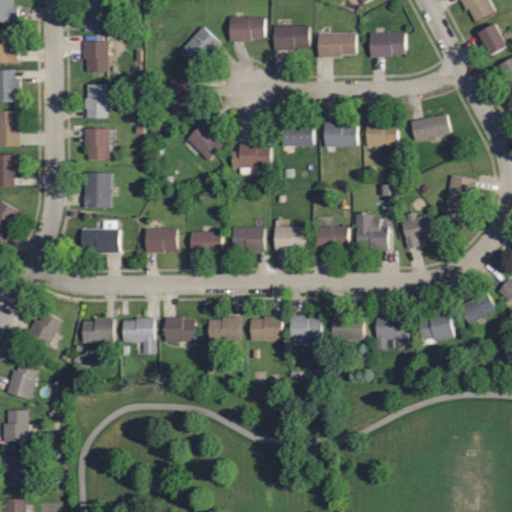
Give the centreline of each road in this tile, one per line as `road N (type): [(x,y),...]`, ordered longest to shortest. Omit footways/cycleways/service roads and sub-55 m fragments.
road 1 (residential): [(30,263),(78,284),(421,280),(448,274),(486,247)]
road 2 (residential): [(0,317),(53,205),(50,0)]
road 3 (residential): [(486,247),(506,210),(506,154),(425,0)]
road 4 (residential): [(461,66),(401,87),(247,88)]
